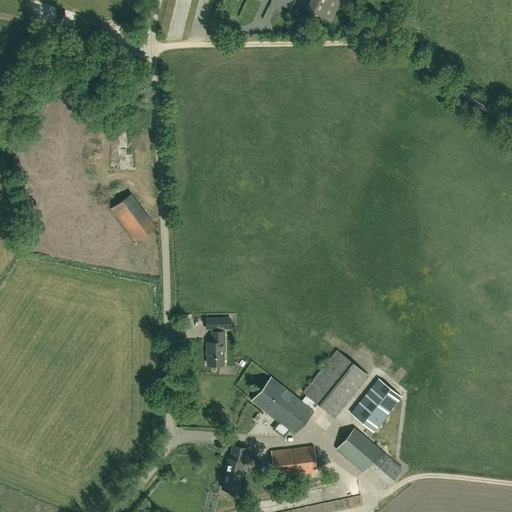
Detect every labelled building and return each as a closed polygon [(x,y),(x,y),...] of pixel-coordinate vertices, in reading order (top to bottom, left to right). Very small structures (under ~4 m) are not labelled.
[(177,0),(171,27),(182,30),(189,0),(177,0)] [(309,0),(306,8),(331,20),(340,0),(309,0)] [(110,130),(112,167),(133,166),(132,152),(126,152),(125,144),(127,144),(127,129),(118,129),(118,141),(117,141),(116,129),(110,130)] [(152,225),(129,189),(108,203),(131,239),(152,225)] [(230,318),(215,318),(206,318),(206,328),(215,328),(230,328),(230,318)] [(223,350),(225,350),(224,331),(212,331),(212,341),(208,341),(208,364),(223,364),(223,350)] [(284,438),(290,430),(294,434),(319,404),(335,417),(369,375),(337,349),(303,391),(306,394),(301,400),(271,376),(252,400),(278,421),(272,428),(284,438)] [(373,431),(401,396),(379,378),(351,413),(373,431)] [(326,427),(332,420),(322,411),(316,418),(326,427)] [(364,471),(368,466),(390,485),(404,467),(355,427),(336,448),(364,471)] [(245,462),(248,447),(236,445),(233,459),(231,467),(227,466),(226,469),(241,471),(242,470),(243,471),(245,462)] [(275,477),(317,471),(313,445),(272,451),(275,477)] [(241,471),(226,469),(223,488),(238,491),(241,471)] [(270,498),(271,501),(274,501),(275,506),(296,501),(294,491),(270,498)] [(351,494),(352,502),(361,501),(360,492),(351,494)] [(262,509),(271,508),(269,500),(261,502),(262,509)]
